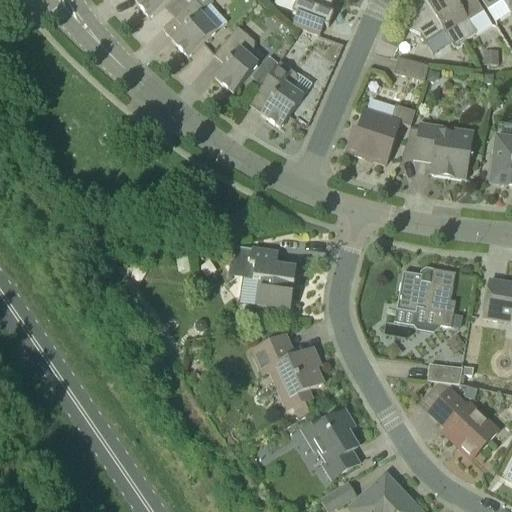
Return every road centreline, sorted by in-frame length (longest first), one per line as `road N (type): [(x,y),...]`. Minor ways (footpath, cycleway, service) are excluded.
road 1 (residential): [(485,511),(425,475),(402,448),(346,337),(338,304),(357,216)]
road 2 (residential): [(295,194),(170,117),(113,68),(62,0)]
road 3 (secondary): [(148,511),(0,294)]
road 4 (residential): [(295,194),(375,0)]
road 5 (residential): [(511,238),(357,216)]
